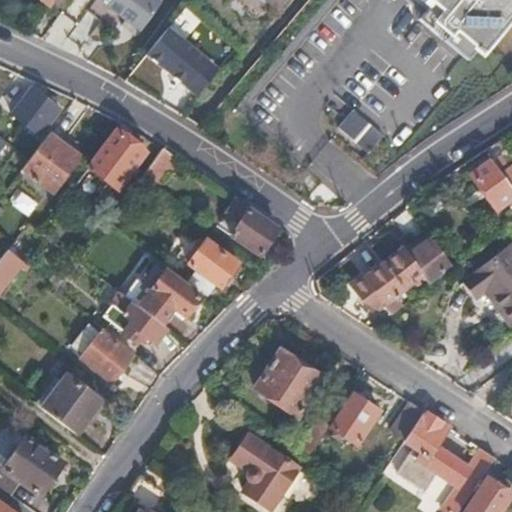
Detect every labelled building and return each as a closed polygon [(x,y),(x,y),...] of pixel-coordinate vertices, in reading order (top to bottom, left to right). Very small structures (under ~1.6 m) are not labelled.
[(163,2),(159,0),(97,0),(125,21),(122,25),(128,29),(133,32),(135,28),(140,31),(163,2)] [(511,0),(406,0),(423,14),(420,18),(435,34),(470,61),(477,50),(483,55),(511,20),(511,0)] [(183,85),(197,96),(221,65),(167,24),(143,55),(183,85)] [(41,137),(60,110),(46,100),(31,89),(11,117),(41,137)] [(351,112),(336,131),(368,157),(383,138),(351,112)] [(119,191),(146,153),(113,131),(87,169),(119,191)] [(55,194),(79,158),(49,136),(24,171),(55,194)] [(511,151),(504,141),(503,138),(489,147),(500,161),(500,164),(498,166),(495,165),(490,159),(470,174),(496,210),(511,198),(511,151)] [(153,196),(178,161),(171,156),(161,149),(136,185),(153,196)] [(19,189),(9,201),(27,216),(38,204),(19,189)] [(274,234),(278,229),(236,200),(227,213),(240,220),(231,234),(260,255),(274,234)] [(107,241),(115,230),(108,226),(101,236),(107,241)] [(453,267),(430,237),(407,254),(401,248),(382,262),(404,288),(414,281),(417,283),(420,281),(420,279),(418,277),(428,270),(436,280),(453,267)] [(222,288),(239,264),(205,241),(189,265),(194,268),(185,280),(210,299),(218,286),(222,288)] [(511,243),(466,280),(478,296),(487,289),(511,320),(511,243)] [(0,294),(24,263),(8,250),(0,261),(0,294)] [(188,316),(200,299),(151,261),(124,297),(135,304),(163,326),(176,308),(188,316)] [(398,293),(404,288),(382,262),(364,276),(361,275),(348,284),(356,296),(376,305),(381,301),(390,314),(402,304),(400,302),(402,299),(401,297),(398,293)] [(166,329),(163,326),(135,304),(126,316),(112,306),(104,317),(135,342),(140,335),(154,345),(166,329)] [(113,384),(136,356),(105,330),(83,359),(113,384)] [(295,416),(320,378),(280,351),(254,389),(295,416)] [(76,435),(100,401),(68,377),(44,410),(76,435)] [(358,444),(380,412),(350,392),(328,424),(338,432),(358,444)] [(406,438),(424,410),(410,401),(392,429),(406,438)] [(467,466),(435,445),(447,426),(424,410),(406,438),(401,443),(408,447),(408,449),(411,452),(395,475),(421,493),(435,473),(453,485),(439,507),(446,511),(457,511),(459,510),(481,476),(494,457),(479,446),(467,466)] [(306,457),(328,424),(316,416),(294,449),(306,457)] [(317,465),(338,432),(328,424),(306,457),(317,465)] [(1,428),(0,429),(0,482),(14,492),(21,481),(41,494),(61,462),(25,436),(23,436),(9,427),(1,428)] [(297,468),(248,436),(242,433),(226,456),(247,469),(247,478),(252,481),(246,491),(272,508),(297,468)] [(152,508),(163,492),(139,476),(126,496),(149,511),(152,508)] [(462,511),(500,511),(511,494),(511,492),(491,479),(489,477),(487,480),(481,476),(459,510),(462,511)] [(0,511),(15,511),(0,500),(0,511)]
